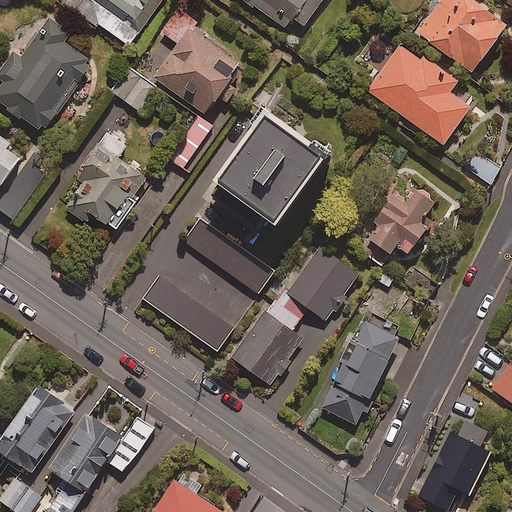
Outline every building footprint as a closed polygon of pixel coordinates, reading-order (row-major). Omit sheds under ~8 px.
[(70,0),(67,4),(97,25),(99,22),(130,45),(163,0),(70,0)] [(321,0),(242,0),(284,28),(291,19),(303,27),(321,0)] [(503,25),(468,0),(440,0),(416,34),(469,72),(503,25)] [(198,22),(180,8),(163,31),(180,43),(155,77),(207,114),(244,64),(194,28),(198,22)] [(73,32),(52,17),(14,70),(0,60),(0,73),(7,79),(0,88),(0,99),(45,132),(95,61),(67,41),(73,32)] [(419,61),(398,46),(366,90),(441,145),(468,108),(448,93),(455,83),(421,58),(419,61)] [(157,87),(130,67),(113,91),(139,110),(157,87)] [(327,154),(271,112),(223,176),(280,218),(327,154)] [(213,126),(201,117),(172,161),(184,169),(213,126)] [(128,145),(109,132),(78,175),(85,181),(66,208),(88,222),(94,213),(117,229),(141,196),(137,193),(148,177),(120,157),(128,145)] [(26,152),(0,133),(0,187),(1,188),(26,152)] [(500,168),(478,154),(467,170),(489,184),(500,168)] [(45,175),(28,162),(0,197),(0,207),(22,225),(39,203),(29,195),(45,175)] [(434,198),(412,185),(403,201),(392,195),(358,251),(381,265),(393,246),(408,255),(426,224),(420,221),(434,198)] [(272,273),(199,220),(183,241),(257,294),(272,273)] [(357,275),(318,249),(287,293),(282,289),(265,315),(262,313),(230,359),(270,387),(302,340),(290,332),(306,309),(325,322),(357,275)] [(158,276),(142,299),(216,352),(232,328),(158,276)] [(384,321),(362,310),(341,354),(346,356),(320,409),(354,426),(397,338),(380,330),(384,321)] [(511,356),(490,388),(511,404),(511,356)] [(78,408),(41,383),(0,442),(0,447),(34,472),(78,408)] [(125,436),(89,411),(51,467),(70,480),(48,511),(74,511),(110,461),(126,472),(156,428),(139,416),(125,436)] [(485,432),(455,418),(416,498),(444,511),(447,511),(457,493),(466,497),(488,453),(477,448),(485,432)] [(203,486),(182,472),(155,511),(225,511),(198,494),(203,486)] [(31,511),(44,497),(18,477),(1,499),(17,511),(31,511)]
